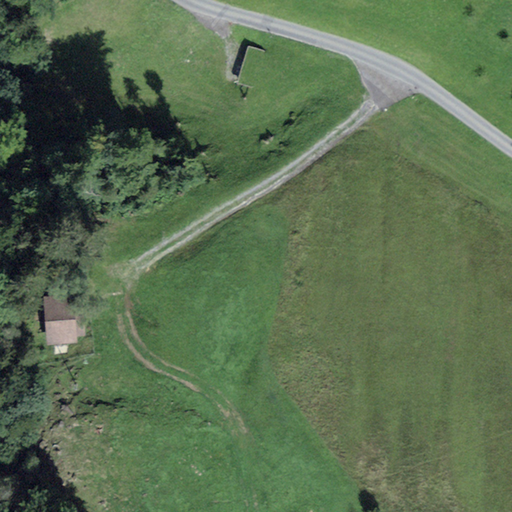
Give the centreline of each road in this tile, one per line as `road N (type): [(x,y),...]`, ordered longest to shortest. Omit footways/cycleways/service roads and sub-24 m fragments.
road 1 (track): [(393,65),(363,115),(101,290)]
road 2 (unclassified): [(511,149),(393,65),(185,0)]
